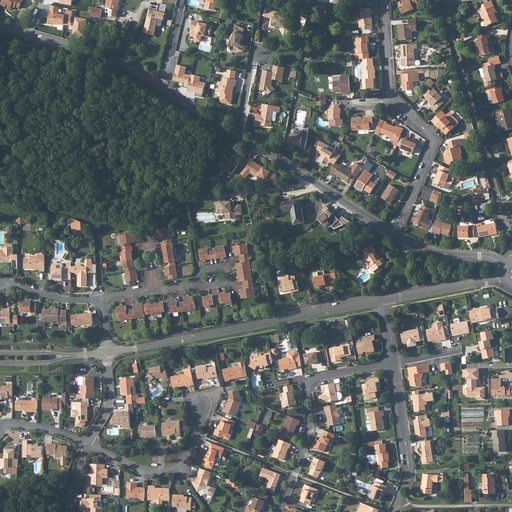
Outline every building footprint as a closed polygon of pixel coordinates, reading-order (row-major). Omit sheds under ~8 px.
[(24,0),(23,0),(3,0),(3,1),(12,6),(15,8),(16,6),(20,8),(24,0)] [(120,2),(119,0),(107,0),(106,9),(106,12),(110,12),(110,9),(118,10),(120,2)] [(216,0),(207,0),(205,8),(214,10),(216,0)] [(419,3),(417,0),(405,0),(398,3),(402,13),(414,9),(414,8),(420,5),(419,3)] [(494,6),(491,1),(484,4),(480,6),(482,12),(494,6)] [(58,14),(59,7),(51,5),(48,23),(55,24),(55,22),(59,23),(59,24),(64,25),(65,25),(71,26),(73,11),(67,10),(66,15),(58,14)] [(497,12),(494,6),(482,12),(485,17),(483,18),(487,26),(499,20),(497,16),(496,16),(495,13),(497,12)] [(91,16),(101,18),(102,9),(92,8),(91,16)] [(279,11),(266,8),(265,16),(272,18),(274,19),(274,20),(271,22),(270,26),(276,28),(276,26),(277,26),(278,25),(280,26),(281,27),(282,27),(281,30),(284,35),(292,30),(289,25),(290,22),(287,21),(288,18),(278,15),(279,11)] [(371,13),(372,13),(372,8),(362,9),(362,18),(361,18),(361,22),(360,22),(360,28),(363,27),(363,30),(371,30),(373,29),(372,17),(371,17),(371,13)] [(118,10),(110,9),(110,12),(109,16),(117,17),(118,15),(118,10)] [(144,33),(154,35),(158,19),(164,20),(166,13),(152,10),(150,18),(148,17),(144,33)] [(87,19),(75,17),(71,34),(83,36),(87,19)] [(412,31),(417,31),(416,19),(408,19),(409,24),(399,25),(399,33),(400,33),(401,40),(413,39),(412,31)] [(212,25),(193,21),(191,29),(192,29),(193,30),(193,33),(191,32),(191,36),(193,36),(192,39),(200,41),(201,35),(209,37),(212,25)] [(236,25),(233,31),(234,31),(231,39),(232,53),(244,52),(243,45),(242,45),(241,41),(242,41),(245,36),(242,35),(245,30),(236,25)] [(480,49),(478,50),(480,56),(493,53),(492,47),(491,47),(490,44),(491,44),(488,30),(479,34),(481,39),(479,40),(477,41),(478,45),(479,45),(480,49)] [(370,45),(369,37),(356,38),(357,47),(358,47),(359,54),(359,59),(363,59),(370,58),(369,53),(368,45),(370,45)] [(414,49),(418,49),(417,44),(403,45),(403,49),(401,49),(402,56),(403,56),(403,59),(401,59),(401,66),(420,65),(421,64),(420,62),(419,61),(415,61),(414,49)] [(364,66),(363,66),(364,89),(375,89),(374,79),(376,79),(375,70),(375,66),(374,66),(373,60),(363,61),(364,66)] [(177,65),(174,80),(184,83),(183,87),(188,88),(191,76),(185,74),(187,67),(177,65)] [(496,69),(495,65),(485,68),(486,71),(485,72),(488,82),(498,79),(495,69),(496,69)] [(285,67),(274,66),(273,72),(263,71),(260,90),(265,91),(268,95),(275,90),(272,84),(272,79),(281,81),(282,74),(283,74),(285,67)] [(419,81),(419,73),(402,74),(402,84),(404,84),(404,91),(407,91),(413,90),(414,90),(413,81),(419,81)] [(192,74),(191,76),(188,88),(188,90),(192,91),(193,90),(197,91),(196,92),(196,96),(202,97),(206,83),(199,82),(201,77),(192,74)] [(351,93),(350,88),(349,76),(341,76),(341,81),(334,82),(334,92),(342,92),(342,91),(344,91),(344,92),(345,95),(351,94),(351,93)] [(236,87),(237,80),(233,79),(227,78),(224,78),(222,86),(220,86),(219,93),(221,93),(220,103),(231,104),(233,95),(231,95),(233,86),(236,87)] [(495,104),(505,101),(501,86),(487,90),(488,95),(492,93),(495,104)] [(441,99),(443,97),(434,89),(431,92),(425,97),(434,106),(432,107),(435,111),(444,102),(441,99)] [(278,107),(276,106),(263,104),(262,109),(263,110),(262,113),(264,114),(264,116),(262,115),(257,115),(256,124),(270,127),(272,126),(272,122),(271,121),(274,121),(276,120),(277,112),(278,107)] [(339,108),(339,105),(331,105),(332,109),(329,109),(330,120),(331,127),(344,126),(343,119),(341,119),(340,108),(339,108)] [(504,131),(511,128),(511,119),(511,116),(511,114),(510,108),(496,112),(497,117),(499,116),(504,131)] [(449,118),(447,115),(442,111),(432,120),(439,128),(441,127),(444,130),(443,131),(447,135),(455,127),(459,123),(459,122),(452,115),(449,118)] [(353,130),(371,129),(370,128),(370,117),(365,117),(365,118),(352,119),(353,130)] [(397,146),(401,135),(398,134),(401,128),(396,126),(396,127),(384,122),(380,132),(390,137),(390,138),(395,140),(393,144),(395,145),(397,146)] [(295,134),(291,133),(288,149),(292,150),(293,144),(301,146),(301,148),(306,149),(309,130),(303,129),(303,131),(295,130),(295,134)] [(471,132),(464,134),(468,145),(474,143),(471,132)] [(409,140),(409,139),(405,138),(401,148),(413,153),(417,143),(409,140)] [(460,146),(462,146),(460,139),(452,141),(449,146),(450,149),(449,150),(447,149),(445,152),(448,154),(445,159),(446,162),(449,164),(451,164),(453,162),(463,159),(461,153),(459,154),(457,147),(460,146)] [(329,146),(321,142),(318,148),(317,149),(321,152),(321,153),(323,154),(319,161),(327,165),(334,153),(327,149),(329,146)] [(232,174),(238,166),(225,157),(219,166),(232,174)] [(259,164),(253,160),(249,164),(254,169),(259,164)] [(373,165),(367,161),(363,168),(366,170),(369,172),(373,165)] [(352,173),(340,165),(340,166),(335,163),(331,171),(335,173),(340,177),(348,183),(349,182),(352,184),(357,177),(363,167),(356,162),(353,168),(354,171),(352,173)] [(268,170),(259,164),(254,169),(249,164),(241,173),(246,178),(251,172),(263,180),(264,178),(268,181),(274,180),(278,174),(269,168),(268,170)] [(454,171),(440,165),(438,170),(439,170),(441,171),(438,178),(436,177),(433,183),(448,189),(449,188),(451,184),(452,185),(455,177),(452,175),(454,171)] [(369,172),(366,170),(355,187),(360,190),(361,188),(364,189),(371,194),(376,185),(370,180),(373,175),(369,172)] [(394,179),(397,174),(391,170),(387,175),(394,179)] [(395,196),(399,190),(390,184),(382,198),(391,203),(394,198),(393,198),(394,196),(395,196)] [(221,191),(216,192),(218,209),(222,209),(223,212),(226,212),(227,219),(237,218),(236,214),(242,214),(241,204),(232,205),(232,202),(226,202),(225,191),(221,191)] [(430,201),(438,203),(440,196),(434,194),(433,194),(430,201)] [(483,194),(472,196),(474,202),(485,200),(483,194)] [(446,198),(440,196),(438,203),(444,205),(446,198)] [(294,224),(305,223),(302,207),(301,207),(299,200),(282,202),(284,212),(292,210),(294,224)] [(429,212),(430,209),(422,205),(421,209),(418,215),(418,214),(414,224),(429,230),(431,223),(432,221),(427,219),(430,213),(429,212)] [(334,215),(329,209),(323,215),(319,218),(324,223),(323,224),(326,227),(329,224),(331,225),(332,224),(333,226),(332,227),(334,230),(344,226),(336,217),(334,219),(332,217),(334,215)] [(343,218),(339,221),(344,226),(351,223),(343,218)] [(83,232),(83,220),(73,220),(73,232),(83,232)] [(452,225),(436,220),(435,224),(433,232),(440,235),(441,233),(441,232),(449,235),(452,225)] [(483,225),(482,223),(477,224),(480,237),(498,234),(496,223),(483,225)] [(470,227),(470,226),(459,226),(459,237),(469,237),(474,237),(474,227),(470,227)] [(163,242),(172,241),(170,227),(157,229),(157,233),(158,236),(158,239),(162,238),(163,242)] [(134,233),(120,235),(122,248),(131,246),(131,243),(135,242),(134,239),(134,237),(134,233)] [(173,248),(172,241),(163,242),(162,242),(162,247),(164,246),(164,250),(165,254),(176,253),(176,247),(173,248)] [(240,259),(250,258),(248,245),(234,246),(235,250),(235,253),(235,256),(240,255),(240,259)] [(121,255),(121,261),(133,259),(132,254),(132,251),(133,251),(132,246),(131,246),(122,248),(123,255),(121,255)] [(216,247),(216,250),(213,251),(214,259),(222,258),(224,258),(226,257),(225,251),(225,246),(216,247)] [(18,268),(18,255),(13,255),(13,247),(4,247),(4,252),(0,251),(0,261),(4,262),(4,261),(13,261),(13,262),(13,268),(18,268)] [(376,251),(374,247),(365,253),(367,257),(362,260),(367,269),(370,267),(373,272),(380,268),(379,267),(386,263),(383,258),(381,259),(380,260),(375,252),(376,251)] [(203,260),(206,260),(214,259),(213,251),(209,251),(208,248),(200,250),(201,261),(203,260)] [(300,258),(296,251),(289,254),(293,261),(300,258)] [(177,258),(176,253),(165,254),(165,259),(166,263),(165,263),(165,267),(176,266),(175,259),(177,258)] [(293,261),(289,254),(284,256),(289,264),(294,262),(293,261)] [(45,271),(45,255),(38,255),(38,256),(31,256),(31,258),(25,258),(25,269),(32,269),(32,268),(34,268),(40,268),(40,271),(45,271)] [(251,271),(250,258),(240,259),(241,263),(236,263),(237,266),(237,269),(238,273),(242,272),(251,271)] [(71,266),(71,272),(75,273),(77,275),(78,275),(78,286),(87,287),(87,276),(86,276),(86,273),(92,273),(93,265),(92,265),(92,259),(88,259),(86,261),(86,267),(83,267),(81,265),(78,264),(75,266),(71,266)] [(122,266),(124,266),(125,273),(136,271),(135,267),(134,267),(134,264),(133,259),(121,261),(122,266)] [(63,280),(63,279),(71,279),(71,272),(71,266),(72,263),(67,263),(67,268),(63,268),(63,264),(54,264),(54,268),(53,268),(53,274),(51,274),(51,279),(58,279),(58,280),(63,280)] [(169,279),(178,277),(176,266),(165,267),(165,270),(165,272),(166,276),(169,275),(169,279)] [(136,271),(125,273),(127,285),(135,283),(135,280),(138,280),(137,276),(137,274),(137,271),(136,271)] [(253,284),(251,271),(242,272),(238,273),(238,276),(239,279),(239,282),(243,281),(244,285),(253,284)] [(325,275),(324,271),(313,273),(316,288),(323,286),(323,285),(327,284),(327,285),(332,284),(330,274),(325,275)] [(285,279),(279,280),(282,292),(287,291),(292,290),(292,292),(299,291),(297,281),(295,282),(294,280),(290,280),(290,276),(285,277),(285,279)] [(253,284),(244,285),(244,289),(240,289),(241,292),(241,295),(241,299),(255,297),(253,284)] [(219,304),(217,293),(213,294),(213,295),(209,296),(204,297),(205,306),(219,304)] [(222,294),(221,293),(217,293),(219,304),(232,302),(231,296),(231,293),(226,294),(222,294)] [(184,297),(185,302),(181,302),(183,312),(196,310),(194,296),(190,297),(188,297),(184,297)] [(183,312),(181,302),(178,303),(177,298),(174,299),(171,299),(168,300),(168,301),(169,311),(170,313),(183,312)] [(164,303),(160,303),(156,304),(157,315),(162,314),(162,312),(169,311),(168,301),(164,301),(164,303)] [(32,302),(27,302),(21,302),(21,312),(31,312),(31,313),(36,313),(36,302),(32,302)] [(134,305),(134,309),(131,309),(132,319),(145,317),(145,315),(143,304),(143,303),(139,304),(137,304),(134,305)] [(152,316),(157,315),(156,304),(151,304),(147,305),(147,304),(143,304),(145,315),(152,314),(152,316)] [(119,321),(132,319),(131,309),(127,310),(126,306),(123,306),(121,306),(117,307),(119,321)] [(0,322),(11,323),(11,308),(6,308),(6,309),(6,311),(3,311),(0,310),(0,322)] [(482,310),(482,308),(475,309),(475,310),(470,311),(472,323),(477,322),(477,319),(483,318),(484,320),(488,319),(489,320),(499,318),(497,309),(491,310),(491,308),(486,309),(482,310)] [(60,309),(52,309),(52,310),(44,310),(43,322),(53,322),(53,321),(59,321),(59,324),(61,324),(61,323),(64,323),(64,322),(64,311),(64,310),(60,310),(60,309)] [(72,325),(93,324),(93,313),(72,315),(72,325)] [(470,333),(468,321),(451,324),(453,336),(470,333)] [(434,328),(427,330),(429,341),(435,340),(441,339),(442,340),(446,340),(445,335),(444,326),(443,327),(442,322),(434,323),(434,328)] [(424,335),(422,328),(401,332),(403,343),(407,342),(408,347),(417,345),(416,342),(421,341),(420,336),(424,335)] [(492,331),(481,333),(483,341),(480,342),(481,350),(482,350),(483,350),(485,359),(495,357),(493,347),(491,348),(490,340),(494,339),(492,331)] [(376,340),(375,336),(364,338),(365,342),(357,343),(359,354),(362,353),(363,353),(363,352),(366,351),(366,352),(367,352),(375,351),(373,341),(376,340)] [(352,355),(350,345),(330,349),(332,362),(341,360),(341,356),(342,355),(342,356),(352,355)] [(305,354),(307,364),(311,363),(311,364),(315,363),(319,362),(319,361),(328,359),(326,348),(320,350),(321,352),(317,353),(317,352),(305,354)] [(297,366),(301,365),(299,352),(297,353),(297,350),(289,352),(287,354),(288,357),(283,358),(283,359),(279,360),(281,369),(288,368),(291,367),(291,369),(297,367),(297,366)] [(269,365),(269,364),(273,363),(271,353),(267,354),(267,355),(263,356),(262,355),(262,354),(256,355),(251,357),(252,362),(250,366),(256,369),(257,367),(258,365),(261,365),(261,366),(262,368),(267,367),(266,366),(269,365)] [(243,375),(243,377),(248,376),(245,361),(239,362),(240,366),(241,366),(243,375)] [(447,375),(453,374),(451,363),(441,364),(442,370),(446,370),(447,375)] [(209,377),(209,378),(218,376),(216,366),(207,368),(207,365),(196,367),(198,379),(203,378),(209,377)] [(423,373),(430,372),(429,365),(409,368),(410,377),(410,380),(411,386),(417,387),(422,386),(422,380),(423,373)] [(168,381),(166,368),(162,369),(161,366),(150,368),(151,373),(146,377),(150,382),(153,379),(155,378),(159,377),(161,378),(163,377),(164,382),(168,381)] [(243,375),(241,366),(240,366),(223,369),(226,381),(230,381),(230,380),(235,379),(235,377),(243,375)] [(187,387),(195,385),(193,378),(193,375),(191,368),(184,369),(185,374),(171,377),(173,388),(186,386),(187,387)] [(479,368),(467,368),(467,369),(467,376),(467,378),(468,378),(468,387),(467,387),(464,390),(465,393),(467,396),(478,396),(478,398),(484,398),(484,396),(485,396),(485,387),(477,387),(477,378),(479,378),(479,368)] [(93,377),(79,377),(79,385),(82,385),(82,394),(79,394),(79,398),(94,398),(94,395),(94,389),(93,389),(93,388),(93,387),(93,377)] [(134,386),(134,378),(121,378),(121,383),(123,383),(123,387),(122,387),(122,395),(127,395),(128,404),(133,404),(138,404),(146,403),(145,397),(138,398),(138,394),(132,395),(131,387),(134,386)] [(377,385),(380,384),(379,378),(370,379),(370,381),(370,384),(368,384),(368,383),(367,383),(363,384),(364,390),(366,390),(367,394),(368,399),(377,397),(376,392),(379,391),(377,385)] [(505,395),(511,395),(511,381),(511,382),(511,385),(511,387),(502,388),(502,382),(492,383),(492,396),(505,395)] [(337,392),(335,383),(322,386),(323,390),(325,389),(326,395),(324,396),(322,395),(319,398),(320,402),(323,403),(338,400),(338,399),(340,399),(341,398),(343,396),(342,394),(339,392),(337,392)] [(13,395),(13,384),(9,384),(9,386),(0,385),(0,397),(0,398),(0,399),(5,399),(5,398),(5,395),(9,395),(13,395)] [(285,393),(294,391),(293,385),(290,385),(283,386),(285,393)] [(241,402),(238,390),(229,392),(230,398),(229,401),(228,403),(226,408),(224,407),(223,411),(236,416),(241,402)] [(297,395),(296,390),(294,391),(285,393),(283,393),(285,401),(283,402),(282,403),(283,408),(293,406),(293,405),(297,404),(296,399),(295,399),(294,396),(295,396),(297,395)] [(413,395),(411,396),(412,400),(413,400),(414,406),(415,406),(415,407),(414,408),(415,412),(426,410),(425,405),(427,405),(427,401),(434,400),(433,393),(420,395),(413,395)] [(62,409),(62,402),(63,398),(43,398),(43,410),(51,410),(51,409),(53,409),(62,409)] [(37,412),(38,400),(33,400),(33,401),(16,400),(16,410),(22,410),(23,409),(25,409),(25,410),(25,412),(37,412)] [(88,407),(89,407),(89,402),(77,402),(77,406),(77,421),(76,422),(76,426),(83,426),(86,424),(86,421),(88,421),(88,413),(88,411),(88,407)] [(128,404),(126,404),(126,412),(123,412),(123,411),(116,412),(113,418),(113,425),(119,425),(119,424),(123,423),(123,427),(125,429),(130,429),(130,414),(134,414),(133,408),(133,404),(128,404)] [(337,405),(325,407),(326,411),(328,411),(329,418),(328,418),(329,426),(340,424),(339,418),(343,412),(342,407),(337,408),(337,405)] [(382,416),(384,416),(384,411),(380,411),(379,407),(367,409),(368,417),(370,416),(371,421),(372,431),(385,429),(383,421),(382,421),(382,416)] [(497,409),(498,426),(509,425),(509,414),(510,414),(510,408),(497,409)] [(301,421),(289,416),(284,428),(285,428),(282,434),(293,438),(294,434),(293,433),(294,431),(295,432),(297,424),(299,425),(301,421)] [(235,421),(224,417),(221,425),(219,429),(218,428),(217,428),(215,434),(225,438),(227,433),(229,434),(231,429),(232,430),(235,421)] [(430,419),(429,419),(414,420),(415,425),(416,427),(415,427),(417,438),(427,437),(426,426),(430,426),(431,425),(430,419)] [(163,435),(169,435),(169,434),(173,434),(176,434),(176,437),(181,437),(180,421),(168,421),(168,423),(163,423),(163,435)] [(250,421),(248,426),(255,429),(256,424),(257,424),(250,421)] [(264,427),(256,424),(255,429),(262,432),(264,427)] [(156,433),(155,426),(141,426),(140,426),(140,435),(140,437),(156,437),(156,433)] [(328,444),(331,446),(335,435),(325,430),(323,436),(324,436),(323,438),(321,438),(320,441),(317,439),(314,447),(317,449),(318,448),(321,449),(322,451),(325,452),(328,444)] [(495,438),(495,452),(506,452),(505,437),(504,430),(492,430),(492,438),(495,438)] [(289,448),(290,448),(292,444),(279,439),(273,456),(284,460),(287,453),(286,452),(288,448),(289,448)] [(33,455),(33,457),(44,458),(44,446),(39,446),(33,446),(33,444),(28,444),(28,440),(24,440),(23,457),(28,457),(28,455),(33,455)] [(423,463),(433,462),(431,440),(421,442),(423,455),(424,456),(422,457),(423,463)] [(376,448),(377,454),(379,454),(380,462),(378,462),(379,469),(389,467),(388,461),(390,461),(388,452),(387,452),(386,450),(386,444),(383,444),(376,445),(375,441),(368,442),(369,449),(376,448)] [(225,448),(211,443),(209,448),(210,448),(213,449),(211,452),(209,451),(205,460),(207,461),(205,466),(213,469),(215,464),(219,466),(221,463),(220,461),(222,457),(225,448)] [(57,445),(57,444),(47,444),(47,454),(57,455),(57,457),(62,457),(62,465),(67,465),(67,446),(62,446),(57,446),(57,445)] [(481,453),(481,445),(464,445),(464,453),(481,453)] [(0,458),(0,468),(2,469),(2,474),(18,474),(19,459),(14,459),(15,449),(5,449),(5,459),(0,458)] [(326,462),(315,457),(313,461),(314,462),(313,464),(312,464),(311,468),(312,468),(310,474),(319,478),(321,472),(322,472),(326,462)] [(105,469),(105,464),(92,464),(91,469),(93,469),(92,476),(92,484),(103,485),(103,478),(108,478),(108,469),(105,469)] [(273,493),(281,475),(263,467),(260,476),(270,480),(266,490),(273,493)] [(210,477),(212,472),(201,468),(199,473),(200,473),(198,477),(199,478),(198,480),(197,480),(193,482),(198,492),(203,489),(206,493),(208,494),(213,496),(216,488),(211,486),(211,487),(207,485),(210,477)] [(438,482),(439,475),(424,474),(422,486),(423,486),(423,488),(422,488),(421,493),(432,494),(434,481),(438,482)] [(493,478),(493,474),(483,474),(484,486),(484,490),(486,490),(486,494),(495,494),(495,478),(493,478)] [(388,486),(375,481),(374,486),(375,486),(371,497),(374,498),(374,499),(380,502),(384,490),(386,491),(388,486)] [(145,499),(145,488),(139,487),(139,489),(137,489),(137,487),(137,483),(128,483),(127,497),(140,498),(140,499),(145,499)] [(318,490),(305,484),(303,489),(304,489),(302,493),(303,493),(302,496),(300,501),(310,505),(315,493),(316,494),(318,490)] [(163,500),(170,501),(170,488),(158,488),(158,489),(156,489),(156,486),(149,486),(149,500),(153,500),(155,502),(157,502),(157,505),(158,506),(161,506),(163,505),(163,500)] [(266,503),(269,495),(255,490),(253,493),(257,495),(252,507),(249,505),(246,511),(259,511),(261,508),(262,508),(264,502),(266,503)] [(101,500),(101,495),(91,494),(91,498),(89,498),(89,501),(88,501),(88,507),(92,507),(91,511),(102,511),(103,507),(98,506),(98,500),(101,500)] [(182,495),(174,495),(173,506),(178,507),(177,508),(187,508),(187,510),(192,510),(192,508),(196,508),(196,502),(192,502),(192,497),(188,497),(185,497),(182,496),(182,495)]
